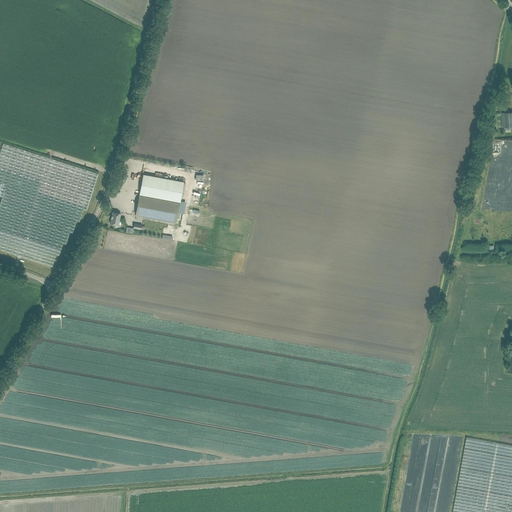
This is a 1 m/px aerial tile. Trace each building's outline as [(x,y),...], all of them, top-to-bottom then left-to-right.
[(511,112),(501,113),(502,128),(506,127),(506,132),(511,131),(511,127),(511,112)] [(0,154),(0,195),(2,197),(0,204),(0,249),(52,267),(56,255),(59,255),(63,243),(66,244),(70,232),(73,233),(77,221),(79,222),(83,210),(86,210),(98,174),(93,172),(4,143),(0,154)] [(176,223),(183,182),(144,174),(136,215),(176,223)] [(121,214),(112,212),(110,223),(118,225),(121,214)] [(511,511),(511,445),(467,438),(461,469),(453,511),(511,511)]
